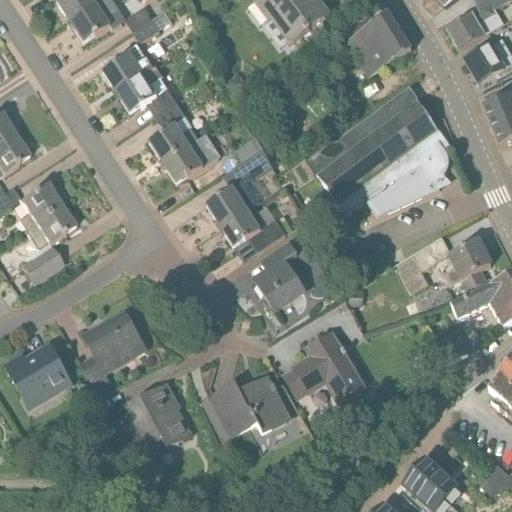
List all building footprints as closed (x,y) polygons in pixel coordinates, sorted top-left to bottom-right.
[(97,10),(91,2),(94,0),(65,0),(57,6),(66,20),(67,19),(71,26),(97,10)] [(310,33),(309,31),(328,17),(314,0),(311,0),(307,4),(304,0),(261,0),(275,19),(272,21),(291,47),(310,33)] [(454,0),(437,0),(445,8),(454,0)] [(471,0),(480,14),(447,34),(459,55),(503,29),(494,13),(511,3),(508,0),(471,0)] [(122,28),(113,14),(116,12),(109,2),(97,10),(71,26),(76,33),(75,34),(84,48),(95,41),(96,42),(110,32),(112,35),(122,28)] [(188,15),(183,8),(176,12),(180,19),(188,15)] [(152,24),(151,23),(143,12),(124,24),(132,37),(152,24)] [(171,25),(164,15),(151,23),(152,24),(158,34),(171,25)] [(368,82),(381,74),(412,55),(388,17),(345,44),(368,82)] [(159,35),(158,34),(152,24),(132,37),(140,48),(159,35)] [(511,60),(502,44),(491,50),(465,65),(479,90),(495,80),(497,84),(511,75),(511,60)] [(118,97),(152,74),(137,50),(126,57),(128,59),(113,68),(114,69),(103,77),(112,91),(113,90),(118,97)] [(155,123),(177,109),(167,94),(156,101),(149,91),(162,82),(156,72),(152,74),(118,97),(122,104),(121,104),(130,118),(141,111),(142,112),(146,110),(155,123)] [(246,90),(237,78),(225,87),(234,99),(246,90)] [(440,148),(444,146),(408,94),(336,145),(334,143),(307,163),(346,220),(366,206),(443,152),(440,148)] [(511,99),(483,112),(490,129),(511,119),(511,99)] [(191,132),(181,139),(175,130),(186,123),(177,109),(155,123),(164,136),(159,139),(160,140),(149,147),(158,161),(159,161),(164,167),(199,145),(191,132)] [(311,122),(305,114),(297,120),(302,127),(311,122)] [(511,119),(490,129),(500,152),(511,147),(511,119)] [(0,151),(14,142),(10,135),(11,134),(2,120),(0,121),(0,151)] [(188,183),(221,162),(206,140),(164,167),(168,174),(167,175),(177,189),(187,182),(188,183)] [(19,170),(18,169),(29,162),(20,148),(19,149),(14,142),(0,151),(0,181),(3,179),(3,180),(19,170)] [(241,168),(261,154),(253,142),(233,156),(241,168)] [(448,160),(446,157),(443,152),(366,206),(378,222),(440,193),(439,192),(437,193),(434,188),(444,179),(444,178),(445,178),(446,176),(448,173),(449,170),(449,166),(449,163),(448,160)] [(241,187),(251,181),(253,185),(274,173),(261,154),(241,168),(232,174),(241,187)] [(221,231),(254,209),(240,187),(217,202),(217,203),(206,211),(216,225),(217,224),(221,231)] [(25,235),(61,212),(56,205),(57,204),(48,190),(37,198),(36,196),(21,207),(28,218),(18,225),(25,235)] [(0,201),(10,195),(9,193),(3,197),(0,192),(0,201)] [(0,201),(0,216),(17,205),(10,195),(0,201)] [(276,226),(268,231),(254,209),(221,231),(226,238),(225,238),(234,253),(245,245),(246,246),(249,244),(258,257),(285,240),(276,226)] [(38,254),(48,248),(49,250),(65,240),(64,240),(75,232),(66,218),(65,219),(61,212),(25,235),(38,254)] [(462,284),(468,294),(485,286),(480,276),(491,270),(478,244),(450,259),(441,243),(394,270),(409,297),(428,287),(421,275),(436,268),(449,292),(462,284)] [(285,266),(297,258),(289,246),(267,260),(275,271),(255,284),(274,314),(303,296),(285,266)] [(30,282),(58,264),(52,254),(23,272),(30,282)] [(30,282),(34,289),(63,270),(58,264),(30,282)] [(511,275),(491,288),(491,289),(474,296),(450,306),(457,323),(488,309),(503,332),(511,325),(511,275)] [(321,295),(328,306),(336,301),(330,290),(321,295)] [(347,309),(361,311),(363,295),(349,294),(347,309)] [(114,394),(105,377),(146,355),(125,318),(83,341),(95,362),(81,370),(100,402),(114,394)] [(468,357),(458,340),(455,334),(436,344),(449,368),(468,357)] [(339,407),(363,393),(332,341),(308,355),(312,362),(294,372),(309,398),(327,387),(339,407)] [(50,401),(71,389),(51,353),(26,367),(23,362),(5,371),(25,407),(47,395),(50,401)] [(511,364),(489,394),(511,413),(510,414),(511,415),(511,364)] [(261,436),(288,422),(274,396),(277,395),(274,390),(271,391),(268,385),(241,399),(237,391),(211,405),(229,440),(256,426),(261,436)] [(169,454),(168,451),(190,439),(172,408),(175,406),(166,390),(140,405),(142,408),(129,415),(129,416),(112,425),(133,462),(150,452),(155,462),(169,454)] [(102,409),(95,396),(87,400),(94,413),(102,409)] [(314,442),(324,446),(327,437),(317,433),(314,442)] [(404,491),(428,511),(451,511),(453,511),(444,503),(454,492),(425,467),(404,491)] [(511,483),(508,480),(496,469),(476,492),(492,506),(511,483)] [(204,496),(212,504),(216,500),(209,492),(204,496)]
